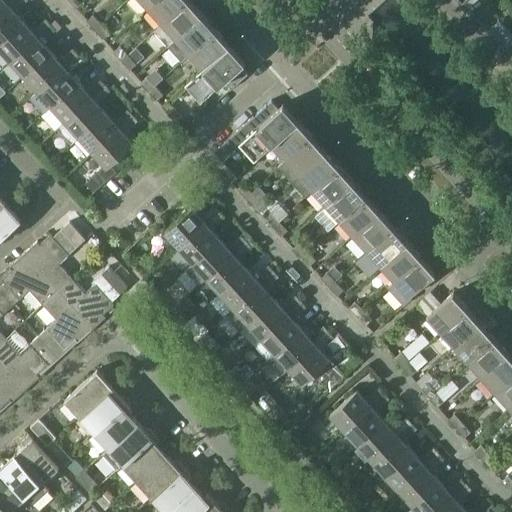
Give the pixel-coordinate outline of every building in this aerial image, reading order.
[(15,0),(0,14),(0,41),(24,21),(13,9),(17,5),(19,8),(27,0),(15,0)] [(4,0),(0,0),(0,14),(15,0),(9,0),(7,2),(4,0)] [(158,0),(141,0),(149,9),(158,0)] [(188,0),(158,0),(149,9),(162,23),(188,0)] [(168,46),(176,39),(203,15),(189,0),(188,0),(162,23),(154,31),(168,46)] [(87,20),(95,29),(101,24),(93,15),(87,20)] [(176,39),(190,54),(216,30),(203,15),(176,39)] [(0,41),(0,47),(11,60),(51,24),(45,18),(36,26),(38,29),(34,32),(24,21),(0,41)] [(62,27),(55,20),(51,24),(56,30),(57,31),(62,27)] [(505,49),(511,42),(511,34),(499,20),(488,30),(505,49)] [(56,30),(51,24),(11,60),(24,75),(51,51),(41,39),(45,36),(47,38),(56,30)] [(109,33),(101,24),(95,29),(103,38),(109,33)] [(190,54),(203,68),(203,69),(225,49),(226,50),(231,46),(216,30),(190,54)] [(114,51),(122,60),(128,55),(120,46),(114,51)] [(223,81),(230,90),(248,73),(240,65),(245,61),(231,46),(226,50),(225,49),(203,69),(203,68),(185,84),(201,101),(223,81)] [(24,75),(38,90),(78,54),(73,49),(64,57),(66,59),(62,63),(51,51),(24,75)] [(44,113),(52,105),(78,81),(68,70),(72,66),(74,68),(83,60),(78,54),(38,90),(30,98),(44,113)] [(130,69),(136,64),(128,55),(122,60),(130,69)] [(141,82),(149,91),(155,85),(147,76),(141,82)] [(52,105),(66,120),(105,84),(100,79),(92,87),(94,89),(89,93),(78,81),(52,105)] [(79,135),(106,112),(95,100),(100,96),(102,98),(110,90),(105,84),(66,120),(57,128),(71,143),(79,135)] [(157,100),(163,94),(155,85),(149,91),(157,100)] [(254,161),(272,145),(271,144),(293,124),(297,119),(283,104),(278,108),(271,100),(254,116),(253,116),(214,152),(222,161),(222,160),(240,145),(254,161)] [(183,117),(168,101),(162,106),(177,123),(183,117)] [(79,135),(93,151),(133,115),(128,109),(119,117),(122,119),(117,124),(106,112),(79,135)] [(133,142),(122,130),(126,126),(129,128),(138,120),(133,115),(93,151),(106,165),(85,184),(93,193),(117,172),(110,164),(133,142)] [(285,159),(312,135),(297,119),(293,124),(271,144),(272,145),(285,159)] [(278,166),(291,181),(325,150),(312,135),(285,159),(278,166)] [(305,197),(313,190),(339,166),(325,150),(291,181),(305,197)] [(216,166),(232,182),(238,177),(222,160),(222,161),(216,166)] [(353,181),(339,166),(313,190),(326,205),(353,181)] [(326,205),(340,220),(367,196),(353,181),(326,205)] [(237,188),(245,196),(251,191),(243,183),(237,188)] [(254,206),(260,200),(251,191),(245,196),(254,206)] [(340,220),(354,235),(380,211),(367,196),(340,220)] [(10,215),(1,205),(0,206),(0,236),(20,219),(14,211),(10,215)] [(179,246),(219,210),(214,205),(205,213),(207,215),(203,219),(191,206),(176,220),(168,212),(157,222),(165,231),(179,246)] [(179,246),(193,261),(220,238),(209,226),(213,222),(215,224),(224,216),(219,210),(179,246)] [(354,235),(368,250),(394,226),(380,211),(354,235)] [(265,218),(274,227),(279,221),(271,213),(265,218)] [(37,240),(24,253),(58,291),(73,277),(59,263),(70,253),(69,253),(86,238),(70,221),(53,236),(51,233),(40,243),(37,240)] [(288,230),(279,221),(274,227),(282,235),(288,230)] [(408,241),(394,226),(368,250),(381,265),(408,241)] [(207,277),(246,240),(241,235),(232,243),(234,245),(230,249),(220,238),(193,261),(185,269),(199,284),(207,277)] [(212,299),(220,292),(247,268),(236,256),(241,252),(243,254),(252,246),(246,240),(207,277),(199,284),(196,287),(209,302),(212,299)] [(421,256),(408,241),(381,265),(395,280),(421,256)] [(293,247),(301,255),(307,250),(299,242),(293,247)] [(310,265),(315,259),(307,250),(301,255),(310,265)] [(24,253),(10,265),(12,268),(1,278),(4,280),(0,283),(0,292),(11,306),(30,289),(43,304),(58,291),(24,253)] [(436,272),(421,256),(395,280),(409,296),(436,272)] [(262,276),(258,279),(247,268),(220,292),(212,299),(226,314),(274,271),(269,265),(260,273),(262,276)] [(279,276),(274,271),(226,314),(239,329),(248,322),(275,298),(264,286),(268,282),(270,284),(279,276)] [(321,277),(330,286),(335,281),(327,272),(321,277)] [(73,277),(58,291),(92,328),(106,316),(103,313),(114,303),(111,300),(120,293),(102,273),(93,281),(96,283),(86,292),(73,277)] [(344,289),(335,281),(330,286),(338,295),(344,289)] [(76,338),(78,341),(92,328),(58,291),(43,304),(57,319),(38,335),(46,344),(54,336),(65,348),(76,338)] [(171,291),(162,299),(162,300),(171,309),(180,301),(171,291)] [(0,342),(6,337),(0,329),(0,315),(11,306),(0,292),(0,342)] [(427,316),(441,331),(467,308),(454,292),(427,316)] [(248,322),(261,337),(301,301),(296,295),(287,303),(289,306),(285,310),(275,298),(248,322)] [(193,316),(180,301),(171,309),(185,323),(193,316)] [(275,352),(302,328),(291,316),(295,312),(297,315),(306,306),(301,301),(261,337),(275,352)] [(349,307),(357,315),(363,309),(355,301),(349,307)] [(441,331),(455,347),(481,323),(467,308),(441,331)] [(366,324),(371,319),(363,309),(357,315),(366,324)] [(187,324),(194,332),(203,324),(195,316),(187,324)] [(455,347),(469,362),(495,338),(481,323),(455,347)] [(279,376),(289,367),(328,331),(323,326),(314,334),(317,336),(313,340),(302,328),(275,352),(266,361),(279,376)] [(208,331),(199,339),(212,354),(221,346),(208,331)] [(328,331),(289,367),(303,382),(329,358),(319,347),(323,343),(325,345),(334,337),(328,331)] [(395,357),(403,366),(422,349),(421,348),(429,340),(424,334),(403,353),(401,352),(395,357)] [(6,337),(0,342),(0,358),(26,388),(40,375),(38,373),(48,363),(37,351),(46,344),(38,335),(20,352),(6,337)] [(508,353),(495,338),(469,362),(483,377),(508,353)] [(411,375),(417,370),(418,370),(428,361),(420,351),(422,349),(403,366),(411,375)] [(511,377),(511,356),(508,353),(483,377),(496,392),(511,377)] [(12,400),(26,388),(0,358),(0,406),(10,397),(12,400)] [(248,377),(240,369),(237,365),(229,372),(240,384),(248,377)] [(65,399),(80,416),(109,390),(100,380),(104,377),(98,369),(65,399)] [(430,397),(436,391),(435,391),(442,385),(434,377),(421,387),(430,397)] [(511,377),(496,392),(510,407),(511,405),(511,377)] [(257,383),(254,385),(247,392),(255,400),(264,391),(257,383)] [(330,413),(344,429),(384,393),(379,387),(371,395),(373,398),(369,402),(357,389),(330,413)] [(80,416),(94,432),(127,402),(120,395),(117,398),(109,390),(80,416)] [(444,401),(436,391),(430,397),(438,406),(444,401)] [(389,398),(384,393),(344,429),(358,444),(385,420),(374,408),(378,405),(380,407),(389,398)] [(94,432),(108,448),(138,421),(129,412),(133,409),(127,402),(94,432)] [(449,419),(456,428),(462,422),(455,413),(449,419)] [(396,431),(385,420),(358,444),(372,459),(411,423),(406,417),(398,425),(400,427),(396,431)] [(39,436),(47,445),(54,439),(56,437),(39,418),(31,426),(39,436)] [(108,448),(123,464),(156,435),(150,428),(146,431),(138,421),(108,448)] [(464,437),(470,431),(462,422),(456,428),(464,437)] [(385,474),(386,474),(413,450),(402,439),(406,435),(408,437),(417,429),(411,423),(372,459),(385,474)] [(15,453),(42,482),(59,467),(33,437),(32,438),(29,435),(22,441),(25,444),(15,453)] [(123,464),(138,481),(168,455),(158,444),(162,442),(156,435),(123,464)] [(54,439),(47,445),(56,454),(62,449),(54,439)] [(475,449),(483,459),(489,453),(482,444),(475,449)] [(399,489),(439,453),(434,447),(425,455),(427,458),(423,462),(413,450),(386,474),(385,474),(377,481),(391,497),(399,489)] [(49,489),(42,482),(15,453),(6,461),(3,458),(0,460),(0,467),(26,496),(33,504),(49,489)] [(444,459),(439,453),(399,489),(412,504),(440,481),(429,469),(433,465),(435,467),(444,459)] [(497,462),(489,453),(483,459),(491,468),(497,462)] [(138,481),(153,497),(186,468),(178,460),(175,463),(168,455),(138,481)] [(76,476),(84,468),(75,458),(67,466),(76,476)] [(337,463),(331,469),(330,469),(338,477),(338,476),(344,471),(337,463)] [(324,464),(318,470),(323,476),(329,470),(324,464)] [(0,500),(10,511),(11,510),(26,496),(0,467),(0,500)] [(153,497),(165,511),(166,511),(196,486),(187,476),(190,473),(186,468),(153,497)] [(85,469),(76,476),(84,484),(92,477),(85,469)] [(502,480),(510,489),(511,487),(511,479),(508,475),(502,480)] [(412,504),(419,511),(434,511),(466,483),(461,478),(453,486),(455,489),(451,492),(440,481),(412,504)] [(434,511),(465,511),(467,511),(456,499),(461,495),(463,497),(472,489),(466,483),(434,511)] [(166,511),(200,511),(214,500),(207,492),(204,495),(196,486),(166,511)] [(100,501),(106,508),(111,503),(105,496),(100,501)] [(0,511),(12,511),(11,510),(10,511),(0,500),(0,511)] [(200,511),(218,511),(216,509),(220,506),(214,500),(200,511)]
